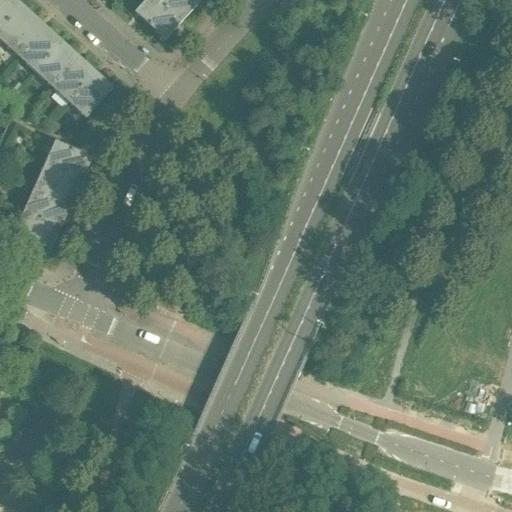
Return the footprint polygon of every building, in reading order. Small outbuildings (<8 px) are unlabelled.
[(0,0),(0,32),(18,11),(6,0),(0,0)] [(177,21),(154,0),(147,0),(144,4),(148,7),(138,18),(161,39),(177,21)] [(154,0),(177,21),(192,4),(187,0),(154,0)] [(4,46),(14,56),(38,29),(18,11),(0,32),(0,36),(7,43),(4,46)] [(28,62),(38,71),(59,48),(38,29),(14,56),(25,65),(28,62)] [(44,83),(52,90),(75,63),(59,48),(38,71),(47,79),(44,83)] [(52,90),(67,104),(91,77),(75,63),(52,90)] [(91,77),(67,104),(75,111),(78,107),(88,116),(109,93),(91,77)] [(37,125),(43,130),(49,123),(43,118),(37,125)] [(45,166),(49,168),(77,180),(87,159),(59,146),(53,158),(49,156),(45,166)] [(40,177),(34,190),(67,204),(77,180),(49,168),(44,179),(40,177)] [(32,205),(27,216),(56,228),(67,204),(34,190),(28,203),(32,205)] [(56,228),(27,216),(23,214),(19,223),(23,225),(18,237),(46,250),(56,228)] [(180,283),(190,288),(195,278),(185,273),(180,283)]
